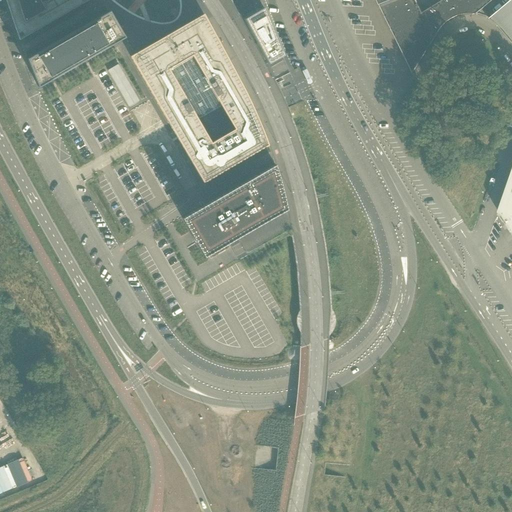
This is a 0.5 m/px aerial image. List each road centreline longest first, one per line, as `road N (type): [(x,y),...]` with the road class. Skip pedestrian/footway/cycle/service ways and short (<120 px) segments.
road 1 (unclassified): [(0,39),(64,185),(175,361)]
road 2 (unclassified): [(511,307),(389,116),(333,0)]
road 3 (unclassified): [(398,269),(382,212),(279,0)]
road 4 (unclassified): [(175,361),(245,387),(325,372),(380,327),(398,269)]
road 5 (secondary): [(511,364),(376,155)]
road 6 (secondary): [(0,141),(116,344)]
road 7 (secondary): [(116,344),(164,383),(199,398),(241,406),(296,398)]
road 8 (secondary): [(116,344),(206,511)]
road 9 (secondary): [(396,329),(411,286),(409,233),(376,155)]
road 10 (secondary): [(376,155),(303,0)]
road 11 (unclassified): [(175,361),(186,380),(209,392),(296,398)]
road 12 (secondary): [(296,398),(354,373),(396,329)]
